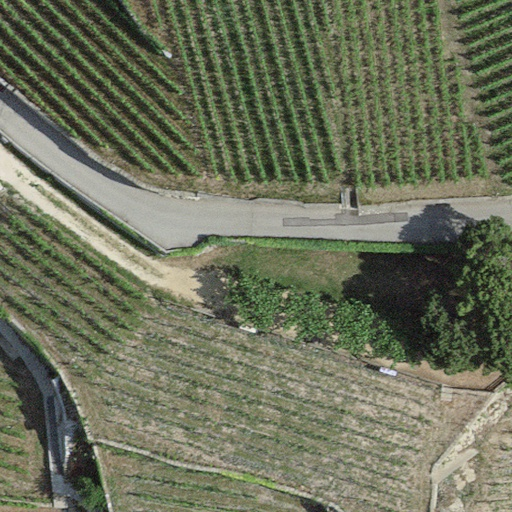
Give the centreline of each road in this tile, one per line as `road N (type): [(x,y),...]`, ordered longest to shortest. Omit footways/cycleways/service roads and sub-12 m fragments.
road 1 (track): [(0,108),(150,213),(452,219),(511,210)]
road 2 (track): [(0,164),(169,278),(436,353)]
